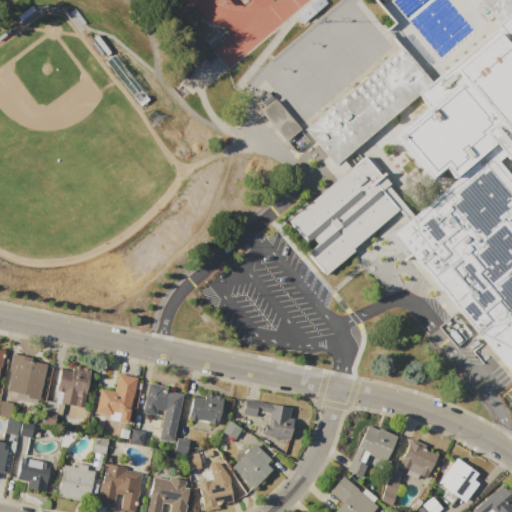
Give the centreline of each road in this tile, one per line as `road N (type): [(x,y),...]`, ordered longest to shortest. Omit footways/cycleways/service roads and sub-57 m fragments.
road 1 (residential): [(511,455),(468,428),(380,397),(0,316)]
road 2 (residential): [(336,387),(311,461),(266,511)]
